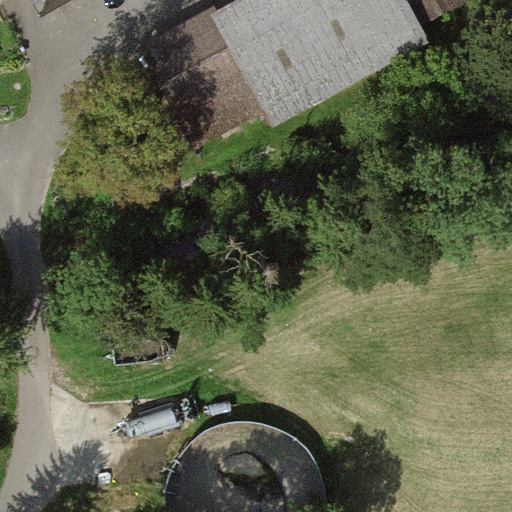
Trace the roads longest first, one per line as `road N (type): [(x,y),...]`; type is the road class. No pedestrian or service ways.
road 1 (unclassified): [(12,511),(34,454),(39,374),(8,181),(0,174)]
road 2 (track): [(8,181),(40,139),(86,45),(129,0)]
